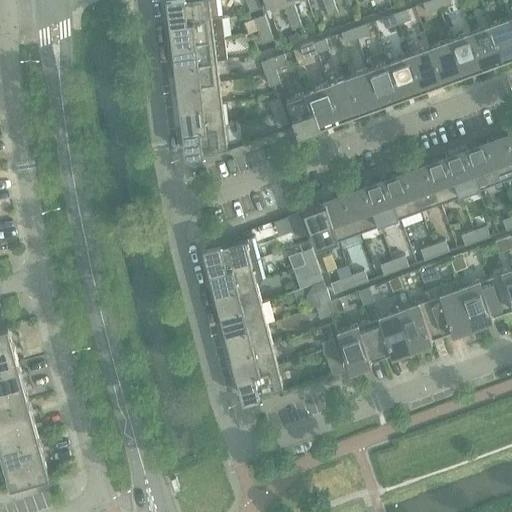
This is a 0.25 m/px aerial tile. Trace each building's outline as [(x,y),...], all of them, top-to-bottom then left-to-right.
[(168,0),(172,21),(223,15),(220,0),(168,0)] [(246,0),(251,11),(262,6),(259,0),(246,0)] [(284,6),(292,28),(297,26),(287,0),(266,0),(270,12),(272,12),(271,10),(284,6)] [(302,25),(294,2),(299,0),(287,0),(297,26),(302,25)] [(323,0),(329,15),(333,13),(328,0),(323,0)] [(328,0),(333,13),(338,12),(333,0),(328,0)] [(436,0),(428,0),(423,2),(427,13),(439,8),(436,0)] [(436,0),(439,8),(452,4),(450,0),(436,0)] [(399,23),(411,19),(407,8),(395,12),(399,23)] [(395,12),(382,17),(386,27),(399,23),(395,12)] [(265,14),(254,18),(259,30),(269,26),(265,14)] [(175,22),(177,43),(225,37),(223,15),(172,21),(172,23),(175,22)] [(491,24),(504,59),(511,56),(511,18),(511,17),(491,24)] [(358,38),(370,33),(366,23),(354,27),(358,38)] [(471,32),(484,66),(504,59),(491,24),(471,32)] [(263,42),(274,38),(269,26),(259,30),(263,42)] [(354,27),(342,32),(345,42),(358,38),(354,27)] [(302,40),(299,32),(289,36),(291,43),(302,40)] [(450,39),(463,74),(484,66),(471,32),(450,39)] [(177,43),(180,64),(217,59),(228,58),(225,37),(177,43)] [(317,52),(330,48),(326,37),(313,42),(317,52)] [(430,46),(443,81),(463,74),(450,39),(430,46)] [(313,42),(301,46),(305,57),(317,52),(313,42)] [(443,81),(430,46),(410,54),(422,89),(443,81)] [(276,68),(288,63),(284,52),(272,57),(276,68)] [(422,89),(410,54),(389,61),(402,96),(422,89)] [(261,61),(266,73),(276,70),(276,68),(272,57),(261,61)] [(220,81),(217,59),(180,64),(183,85),(220,81)] [(369,69),(382,104),(402,96),(389,61),(369,69)] [(361,111),(382,104),(369,69),(349,76),(361,111)] [(270,86),(281,82),(276,70),(266,73),(270,86)] [(341,118),(361,111),(349,76),(328,83),(341,118)] [(223,102),(220,81),(183,85),(185,107),(223,102)] [(321,126),(341,118),(328,83),(308,91),(321,126)] [(287,99),(299,132),(299,134),(321,126),(308,91),(287,99)] [(285,110),(280,98),(270,102),(274,114),(285,110)] [(184,127),(185,129),(225,124),(223,102),(185,107),(188,127),(184,127)] [(274,114),(279,126),(289,122),(285,110),(274,114)] [(225,124),(185,129),(187,151),(204,149),(225,147),(228,146),(225,124)] [(511,143),(508,134),(488,141),(501,177),(511,173),(511,143)] [(481,185),(501,177),(488,141),(468,149),(481,185)] [(461,192),(481,185),(468,149),(447,156),(461,192)] [(440,199),(461,192),(447,156),(427,163),(440,199)] [(420,207),(440,199),(427,163),(407,171),(420,207)] [(407,171),(386,178),(400,214),(420,207),(407,171)] [(379,222),(400,214),(386,178),(366,185),(379,222)] [(359,229),(379,222),(366,185),(346,193),(359,229)] [(346,193),(325,200),(339,236),(359,229),(346,193)] [(304,208),(304,209),(317,244),(339,236),(325,200),(304,208)] [(287,214),(295,237),(307,233),(298,210),(287,214)] [(511,215),(503,219),(507,229),(511,227),(511,215)] [(478,240),(490,235),(486,225),(474,229),(478,240)] [(474,229),(462,234),(465,244),(478,240),(474,229)] [(255,235),(245,238),(206,248),(211,270),(261,257),(255,235)] [(511,246),(511,241),(510,235),(497,240),(495,240),(499,251),(511,246)] [(450,250),(446,239),(433,244),(437,255),(450,250)] [(433,244),(421,248),(425,259),(437,255),(433,244)] [(312,246),(301,250),(306,263),(316,259),(312,246)] [(461,252),(450,257),(452,261),(452,264),(464,260),(463,257),(461,252)] [(409,265),(405,254),(393,259),(397,270),(409,265)] [(256,281),(266,278),(261,257),(211,270),(212,271),(215,270),(220,290),(256,281)] [(316,259),(306,263),(310,275),(321,271),(316,259)] [(393,259),(380,263),(384,274),(397,270),(393,259)] [(434,263),(420,268),(425,280),(439,275),(434,263)] [(504,312),(511,309),(511,267),(491,275),(504,312)] [(356,284),(368,280),(364,269),(352,274),(356,284)] [(352,274),(340,278),(344,289),(356,284),(352,274)] [(404,286),(400,275),(390,279),(393,290),(404,286)] [(474,323),(504,312),(491,275),(461,286),(474,323)] [(220,290),(225,311),(262,301),(256,281),(220,290)] [(370,286),(359,290),(364,304),(375,300),(370,286)] [(444,334),(474,323),(461,286),(430,297),(444,334)] [(326,287),(316,291),(320,303),(327,301),(331,300),(326,287)] [(296,299),(306,295),(303,288),(294,292),(296,299)] [(331,300),(327,301),(331,314),(344,309),(339,297),(331,300)] [(413,345),(444,334),(430,297),(400,308),(413,345)] [(225,311),(231,332),(267,322),(262,301),(225,311)] [(320,303),(316,305),(321,317),(331,314),(327,301),(320,303)] [(383,356),(413,345),(400,308),(369,320),(383,356)] [(369,320),(338,331),(351,368),(383,356),(369,320)] [(231,332),(236,353),(273,343),(267,322),(231,332)] [(8,324),(0,326),(0,347),(14,344),(8,324)] [(332,337),(322,341),(327,355),(337,351),(332,337)] [(238,373),(239,374),(278,364),(273,343),(236,353),(241,372),(238,373)] [(0,367),(19,362),(14,344),(0,347),(0,367)] [(327,355),(334,374),(344,370),(337,351),(327,355)] [(19,362),(0,367),(0,387),(24,381),(19,362)] [(239,374),(244,396),(284,386),(278,364),(239,374)] [(24,381),(0,387),(0,407),(29,399),(24,381)] [(29,399),(0,407),(0,427),(34,418),(29,399)] [(0,446),(0,447),(39,436),(34,418),(0,427),(0,446)] [(39,436),(0,447),(5,465),(45,455),(39,436)] [(11,485),(50,474),(45,455),(5,465),(11,485)]
